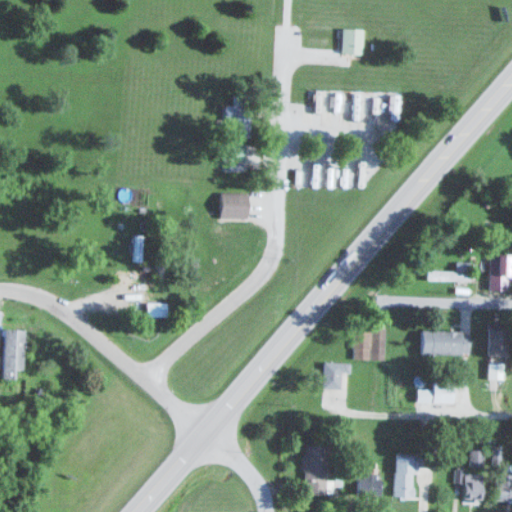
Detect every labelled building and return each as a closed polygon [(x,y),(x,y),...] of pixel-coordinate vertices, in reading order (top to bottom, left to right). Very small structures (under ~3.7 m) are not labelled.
[(340,54),(361,54),(361,28),(340,28),(340,54)] [(224,120),(232,120),(232,135),(249,135),(248,100),(234,100),(234,105),(223,105),(224,120)] [(222,161),(242,161),(242,143),(222,143),(222,161)] [(246,192),(219,192),(219,218),(246,218),(246,192)] [(50,246),(41,246),(41,252),(36,252),(36,264),(50,264),(50,246)] [(488,289),(509,290),(509,277),(511,277),(511,257),(511,258),(511,251),(489,250),(488,289)] [(461,270),(426,270),(426,278),(461,278),(461,270)] [(146,316),(165,316),(165,302),(146,302),(146,316)] [(507,356),(507,326),(488,326),(488,356),(507,356)] [(384,327),(352,327),(352,358),(384,358),(384,327)] [(24,329),(2,328),(0,371),(0,377),(12,378),(12,369),(22,369),(24,329)] [(420,353),(469,353),(469,331),(420,331),(420,353)] [(340,387),(340,371),(349,371),(349,361),(322,361),(322,387),(340,387)] [(502,379),(502,362),(488,362),(488,379),(502,379)] [(431,402),(453,402),(453,380),(431,380),(431,402)] [(325,445),(302,445),(302,493),(325,493),(325,445)] [(470,465),(482,465),(482,450),(470,450),(470,465)] [(393,496),(412,496),(412,452),(393,452),(393,496)] [(481,499),(481,472),(462,472),(462,499),(481,499)] [(379,473),(357,473),(357,494),(379,494),(379,473)] [(511,473),(495,473),(495,499),(511,499),(511,480),(511,481),(511,473)]
